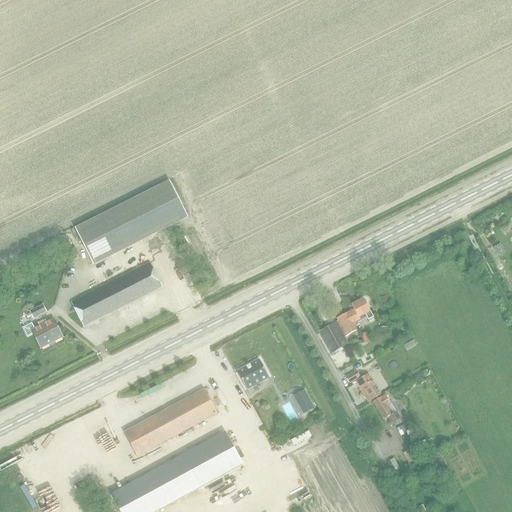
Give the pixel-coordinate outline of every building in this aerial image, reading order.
[(169,184),(77,231),(96,267),(187,221),(169,184)] [(150,263),(70,303),(83,327),(162,287),(150,263)] [(341,328),(345,336),(356,331),(353,323),(360,320),(358,317),(365,314),(368,319),(372,317),(363,298),(351,304),(354,309),(347,313),(347,312),(336,318),(341,328)] [(29,305),(31,309),(42,305),(40,300),(29,305)] [(42,306),(28,312),(32,319),(45,312),(42,306)] [(54,319),(31,331),(40,349),(63,337),(54,319)] [(347,343),(336,323),(318,332),(330,353),(347,343)] [(366,332),(360,335),(365,344),(371,341),(366,332)] [(413,339),(403,345),(406,350),(416,345),(413,339)] [(269,378),(259,360),(237,372),(246,390),(269,378)] [(349,384),(354,381),(368,402),(380,394),(372,381),(369,382),(366,376),(361,379),(356,371),(345,378),(349,384)] [(217,413),(204,389),(124,433),(137,457),(217,413)] [(304,390),(293,396),(303,414),(314,408),(304,390)] [(382,396),(373,402),(384,420),(389,417),(393,423),(400,419),(385,395),(382,397),(382,396)] [(408,422),(397,429),(400,434),(411,428),(408,422)] [(223,434),(112,495),(121,511),(155,511),(241,465),(223,434)] [(26,460),(40,486),(46,483),(33,457),(26,460)] [(200,488),(202,494),(212,490),(210,484),(200,488)] [(216,511),(230,503),(228,499),(214,508),(216,511)]
